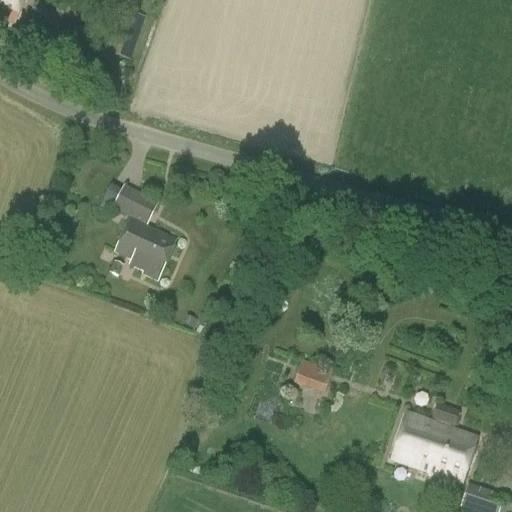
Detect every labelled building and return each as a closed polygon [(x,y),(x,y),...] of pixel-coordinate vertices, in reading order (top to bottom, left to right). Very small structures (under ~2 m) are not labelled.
[(0,0),(0,22),(14,28),(25,0),(0,0)] [(129,61),(137,37),(122,33),(115,56),(129,61)] [(130,220),(129,221),(114,254),(132,262),(130,267),(143,273),(142,275),(157,282),(175,242),(148,229),(158,204),(123,187),(112,212),(130,220)] [(113,263),(108,275),(119,279),(123,267),(113,263)] [(294,385),(325,395),(333,372),(302,361),(294,385)] [(475,440),(446,430),(447,426),(450,427),(455,414),(435,407),(430,420),(433,421),(432,425),(408,417),(393,462),(459,485),(475,440)] [(506,511),(510,503),(503,501),(504,497),(467,486),(459,511),(506,511)]
